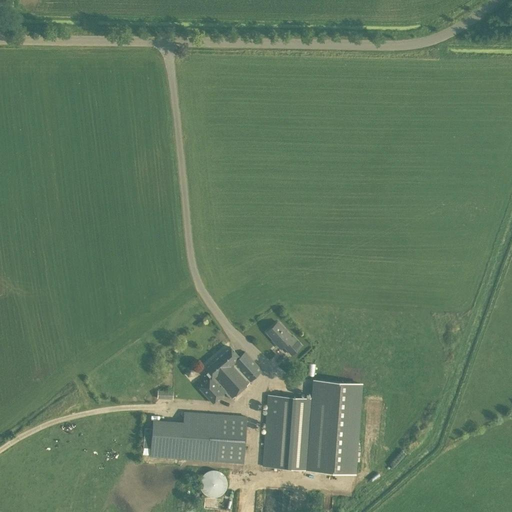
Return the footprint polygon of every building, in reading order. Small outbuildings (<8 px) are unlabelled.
[(284,345),(291,354),(301,345),(293,336),(292,337),(278,322),(267,332),(281,348),(284,345)] [(204,370),(211,378),(200,388),(213,403),(224,393),(230,400),(262,370),(245,351),(240,356),(231,346),(204,370)] [(188,376),(192,375),(194,371),(192,367),(187,368),(185,372),(188,376)] [(359,383),(313,380),(312,398),(268,395),(262,466),(315,470),(353,473),(359,383)] [(172,400),(173,391),(157,390),(157,398),(172,400)] [(183,412),(180,458),(242,462),(246,416),(183,412)] [(203,475),(201,478),(201,483),(202,489),(205,493),(210,495),(216,496),(221,494),(226,488),(227,483),(226,478),(224,474),(221,472),(218,470),(212,469),(207,471),(203,475)]
